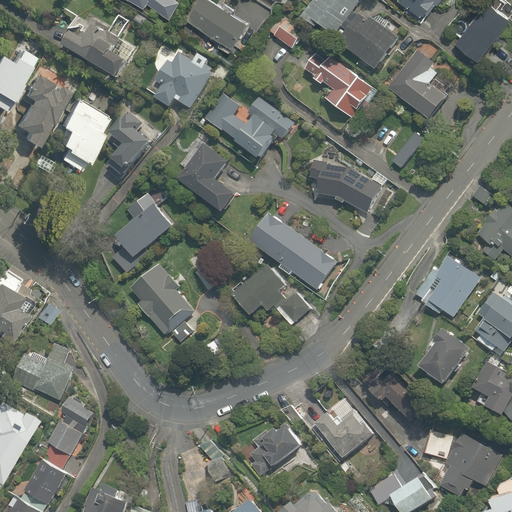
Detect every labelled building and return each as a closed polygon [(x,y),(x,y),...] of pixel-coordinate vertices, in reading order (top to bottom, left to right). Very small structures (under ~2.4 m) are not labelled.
[(132,0),(146,8),(149,3),(173,18),(184,1),(181,0),(132,0)] [(221,40),(218,46),(230,54),(249,22),(213,0),(201,0),(189,21),(221,40)] [(352,10),(355,12),(361,4),(355,0),(317,0),(303,20),(330,40),(352,10)] [(398,0),(428,20),(442,0),(398,0)] [(488,2),(458,44),(480,60),(510,19),(488,2)] [(306,34),(280,13),(267,28),(294,50),(306,34)] [(376,71),(398,40),(361,13),(339,43),(376,71)] [(87,35),(76,27),(64,47),(117,80),(130,60),(114,50),(121,39),(95,23),(87,35)] [(0,110),(2,112),(34,61),(11,46),(4,57),(0,55),(0,110)] [(434,68),(438,62),(418,48),(389,90),(434,120),(450,95),(433,84),(441,72),(434,68)] [(177,99),(195,109),(215,71),(206,66),(211,58),(200,52),(195,60),(174,49),(154,87),(160,91),(155,100),(172,108),(177,99)] [(333,90),(325,100),(353,122),(378,90),(350,68),(348,70),(341,64),(339,67),(330,60),(326,65),(316,57),(306,69),(317,77),(315,79),(324,86),(326,84),(333,90)] [(25,133),(21,139),(36,148),(69,93),(39,75),(26,98),(30,100),(14,127),(25,133)] [(234,118),(241,107),(224,96),(207,121),(265,160),(280,137),(286,140),(296,125),(260,101),(251,114),(255,116),(248,127),(234,118)] [(100,134),(109,119),(76,98),(58,127),(62,130),(54,144),(60,148),(54,157),(76,172),(100,134)] [(130,112),(122,121),(111,134),(125,145),(108,166),(124,179),(152,145),(137,133),(145,124),(130,112)] [(231,160),(204,142),(177,182),(204,201),(225,215),(238,195),(217,181),(231,160)] [(328,160),(316,193),(372,214),(385,181),(328,160)] [(138,220),(118,236),(135,257),(176,225),(152,195),(131,211),(138,220)] [(488,243),(484,248),(503,267),(511,257),(511,206),(506,201),(488,221),(491,224),(481,236),(488,243)] [(340,264),(271,216),(252,243),(283,264),(280,269),(290,275),(293,271),(321,291),(340,264)] [(482,279),(451,257),(439,273),(434,269),(415,294),(421,298),(419,301),(439,316),(443,311),(453,319),(482,279)] [(195,332),(187,322),(198,313),(159,263),(130,286),(143,303),(140,306),(166,338),(169,336),(172,333),(180,344),(195,332)] [(270,312),(274,309),(276,307),(294,326),(312,310),(295,292),(288,299),(282,292),(286,288),(267,267),(247,286),(242,281),(234,289),(239,294),(235,296),(254,316),(264,306),(270,312)] [(12,307),(18,298),(0,287),(0,335),(11,342),(26,315),(12,307)] [(511,302),(495,292),(480,315),(486,319),(483,322),(476,334),(507,353),(511,344),(511,302)] [(55,309),(46,304),(37,318),(47,324),(55,309)] [(446,332),(420,369),(443,385),(469,349),(446,332)] [(50,359),(28,349),(13,380),(60,403),(77,368),(67,363),(72,353),(57,345),(50,359)] [(474,388),(483,393),(478,401),(474,399),(470,407),(480,413),(484,405),(506,417),(508,414),(511,416),(511,379),(505,376),(507,374),(488,363),(486,366),(474,388)] [(387,399),(412,425),(430,407),(388,365),(366,387),(382,404),(387,399)] [(97,413),(71,399),(63,414),(67,416),(51,446),(72,457),(88,427),(90,428),(97,413)] [(0,488),(36,424),(0,404),(0,488)] [(339,424),(330,414),(316,427),(344,459),(373,434),(354,412),(339,424)] [(255,461),(253,463),(263,477),(302,449),(284,425),(271,435),(268,430),(257,438),(260,443),(256,445),(260,450),(252,456),(255,461)] [(452,465),(442,484),(466,497),(475,481),(487,488),(506,452),(464,430),(447,463),(452,465)] [(68,474),(46,460),(27,492),(50,505),(68,474)] [(407,482),(399,469),(382,479),(368,488),(379,505),(393,497),(402,511),(413,511),(435,499),(420,474),(407,482)] [(125,511),(129,503),(118,499),(121,491),(104,484),(101,492),(92,489),(85,507),(89,509),(87,511),(125,511)] [(328,502),(314,487),(286,511),(342,511),(331,499),(328,502)] [(495,509),(485,511),(511,511),(511,492),(492,499),(495,509)] [(42,511),(16,497),(7,511),(42,511)] [(264,511),(254,501),(240,511),(264,511)]
